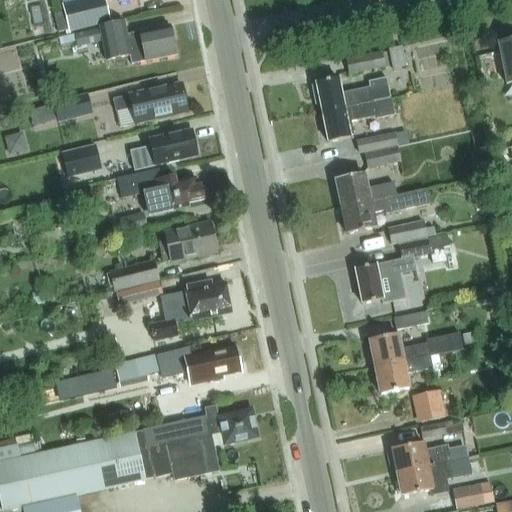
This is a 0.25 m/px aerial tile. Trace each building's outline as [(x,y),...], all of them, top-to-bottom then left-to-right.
[(103,0),(78,0),(63,4),(65,12),(54,15),(58,32),(70,29),(70,32),(109,23),(103,0)] [(102,42),(106,62),(129,57),(131,66),(145,63),(175,57),(171,40),(174,37),(173,29),(169,28),(139,34),(126,37),(123,23),(99,28),(99,29),(59,37),(60,46),(75,43),(76,47),(102,42)] [(511,41),(498,45),(506,86),(511,84),(511,41)] [(388,48),(391,66),(404,64),(400,46),(388,48)] [(382,53),(346,60),(349,76),(385,69),(382,53)] [(323,113),(391,100),(386,79),(370,83),(371,88),(342,94),(338,78),(316,83),(323,113)] [(135,126),(170,117),(187,113),(181,85),(112,101),(115,114),(132,110),(135,126)] [(31,114),(34,128),(91,113),(86,93),(52,102),(54,108),(31,114)] [(351,122),(363,120),(377,117),(378,119),(394,116),(391,100),(323,113),(329,144),(351,139),(351,137),(354,136),(351,122)] [(179,160),(196,156),(191,133),(175,136),(174,134),(161,137),(161,139),(151,141),(156,165),(167,163),(167,164),(179,162),(179,160)] [(356,142),(359,154),(398,146),(396,134),(356,142)] [(401,162),(397,147),(365,154),(368,169),(401,162)] [(94,148),(63,156),(68,177),(99,170),(94,148)] [(207,199),(205,189),(200,190),(200,188),(197,188),(195,179),(176,183),(174,178),(161,181),(158,169),(117,178),(121,198),(143,193),(148,217),(189,208),(188,205),(203,202),(202,200),(207,199)] [(342,208),(397,197),(394,184),(367,190),(364,175),(337,181),(342,208)] [(384,213),(385,215),(429,206),(426,190),(397,197),(342,208),(348,236),(376,230),(373,215),(384,213)] [(143,213),(119,219),(123,236),(147,229),(143,213)] [(434,229),(425,231),(423,222),(388,229),(391,246),(435,237),(434,229)] [(165,234),(166,242),(159,244),(163,264),(170,262),(170,264),(217,254),(211,224),(165,234)] [(428,239),(430,251),(449,247),(447,235),(428,239)] [(413,259),(431,255),(427,239),(398,246),(401,261),(355,271),(363,306),(382,301),(383,305),(405,301),(400,276),(416,272),(413,259)] [(154,263),(110,274),(115,293),(159,282),(154,263)] [(162,296),(159,283),(115,294),(119,307),(162,296)] [(163,300),(167,321),(151,324),(155,341),(178,336),(175,322),(180,321),(180,320),(190,318),(191,323),(232,314),(226,284),(204,288),(203,284),(187,288),(188,292),(186,292),(186,295),(163,300)] [(425,314),(395,320),(397,332),(428,325),(425,314)] [(375,369),(430,357),(428,345),(401,350),(398,335),(370,341),(375,369)] [(117,365),(120,381),(161,373),(162,378),(188,372),(191,386),(207,382),(207,384),(211,383),(214,385),(219,384),(220,381),(224,381),(224,377),(241,373),(239,362),(241,358),(240,353),(236,351),(236,348),(201,355),(190,358),(189,350),(117,365)] [(496,354),(498,366),(511,363),(509,352),(496,354)] [(438,356),(430,357),(375,369),(381,396),(409,391),(406,375),(433,369),(432,366),(440,365),(438,356)] [(118,383),(114,365),(59,378),(64,396),(118,383)] [(411,397),(417,423),(446,416),(440,390),(411,397)] [(162,428),(172,476),(174,482),(218,472),(211,437),(221,435),(223,447),(240,443),(240,441),(256,438),(250,412),(230,416),(229,414),(217,416),(215,408),(204,410),(206,419),(162,428)] [(422,440),(463,431),(460,418),(420,427),(422,440)] [(172,476),(162,428),(0,463),(0,499),(2,511),(79,511),(77,497),(172,476)] [(397,474),(451,463),(468,459),(465,447),(448,451),(447,446),(424,451),(422,443),(391,450),(397,474)] [(431,484),(454,479),(451,463),(397,474),(402,497),(433,491),(431,484)] [(492,507),(487,484),(453,490),(457,511),(484,505),(485,508),(492,507)] [(511,511),(511,500),(493,505),(495,511),(511,511)]
